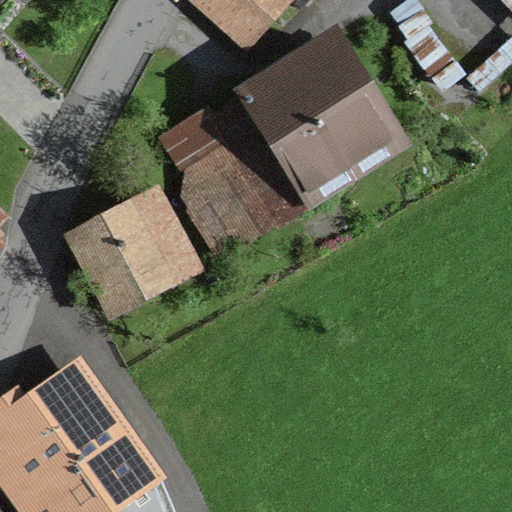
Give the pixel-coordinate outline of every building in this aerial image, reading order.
[(205,0),(246,37),(279,0),(289,0),(300,9),(307,0),(205,0)] [(204,189),(185,201),(214,249),(390,142),(328,45),(248,96),(242,86),(216,102),(238,142),(190,171),(204,189)] [(191,267),(152,197),(111,219),(149,289),(191,267)] [(69,242),(106,312),(149,289),(111,219),(69,242)] [(108,425),(72,372),(21,407),(42,436),(51,429),(108,508),(155,472),(118,419),(108,425)] [(0,406),(0,471),(29,511),(102,511),(108,508),(51,429),(42,436),(21,407),(14,397),(0,406)]
